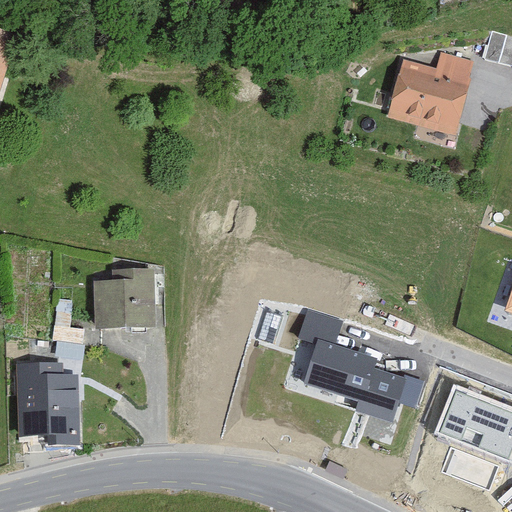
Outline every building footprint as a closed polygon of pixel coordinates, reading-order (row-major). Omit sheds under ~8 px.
[(0,86),(16,35),(0,29),(0,86)] [(438,68),(398,57),(381,115),(457,136),(478,62),(442,52),(438,68)] [(95,265),(93,325),(152,327),(154,267),(95,265)] [(375,360),(320,342),(307,382),(361,399),(357,409),(393,421),(406,380),(372,370),(375,360)] [(76,359),(18,360),(20,411),(44,411),(45,441),(78,440),(76,359)] [(511,411),(457,389),(440,432),(511,460),(511,459),(511,411)]
